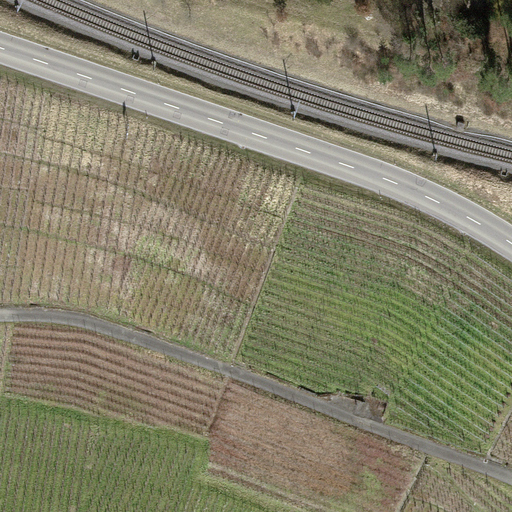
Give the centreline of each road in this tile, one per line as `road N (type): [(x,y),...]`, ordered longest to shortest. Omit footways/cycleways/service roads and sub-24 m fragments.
road 1 (tertiary): [(511,245),(351,166),(0,49)]
road 2 (track): [(0,315),(111,329),(511,480)]
